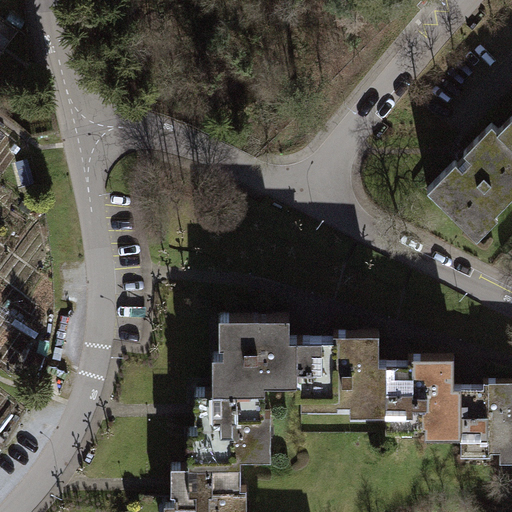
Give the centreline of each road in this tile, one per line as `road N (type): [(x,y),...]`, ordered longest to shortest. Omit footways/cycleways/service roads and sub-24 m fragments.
road 1 (residential): [(14,511),(53,467),(96,365),(105,272),(80,138)]
road 2 (residential): [(463,0),(380,94),(310,198)]
road 3 (residential): [(310,198),(147,129),(80,138)]
road 4 (residential): [(511,300),(310,198)]
road 5 (residential): [(80,138),(50,0)]
